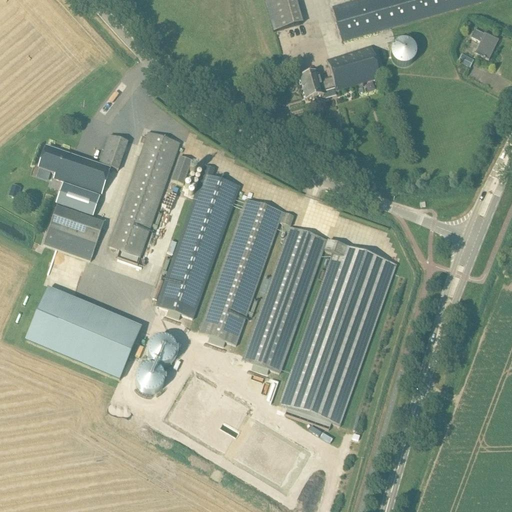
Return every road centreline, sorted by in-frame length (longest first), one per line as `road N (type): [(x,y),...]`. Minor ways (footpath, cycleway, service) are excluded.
road 1 (unclassified): [(464,237),(302,171),(189,90),(95,0)]
road 2 (tertiary): [(385,511),(445,311)]
